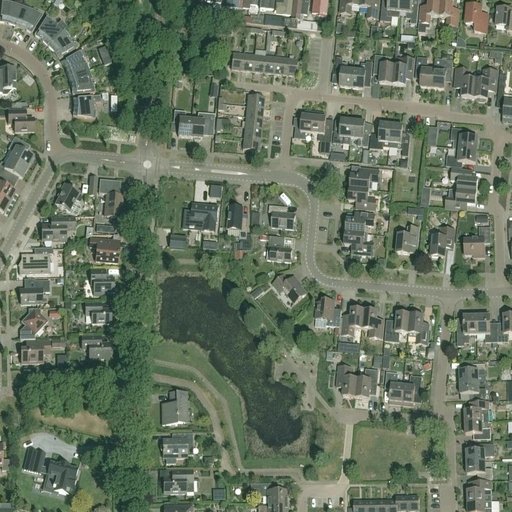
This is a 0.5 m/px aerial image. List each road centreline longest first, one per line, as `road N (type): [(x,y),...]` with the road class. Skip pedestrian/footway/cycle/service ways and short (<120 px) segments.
road 1 (tertiary): [(130,511),(128,374),(146,165)]
road 2 (tertiary): [(282,178),(311,192),(309,257),(318,277),(449,294)]
road 3 (residential): [(497,135),(483,119),(291,93)]
road 4 (tertiary): [(146,165),(161,0)]
road 5 (residential): [(501,293),(499,215),(491,204),(497,135)]
road 6 (residential): [(0,46),(44,74),(60,157)]
road 7 (tertiary): [(146,165),(282,178)]
road 8 (residential): [(302,511),(301,491),(343,486),(351,414)]
road 9 (residential): [(437,420),(449,294)]
road 10 (residential): [(60,157),(0,261)]
